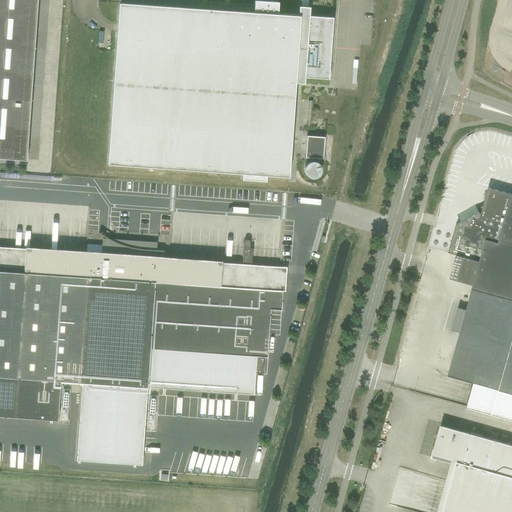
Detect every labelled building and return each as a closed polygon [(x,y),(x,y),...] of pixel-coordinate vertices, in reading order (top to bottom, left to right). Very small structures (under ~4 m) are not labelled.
[(0,0),(0,157),(26,160),(37,0),(0,0)] [(118,2),(118,12),(107,163),(242,173),(241,179),(265,180),(266,175),(290,176),(295,82),(304,83),(304,77),(328,79),(333,17),(308,16),(309,7),(299,6),(298,15),(277,13),(278,1),(258,0),(253,0),(253,12),(118,2)] [(324,137),(306,136),(305,157),(323,159),(324,137)] [(459,332),(448,375),(473,382),(466,407),(511,419),(511,193),(511,194),(488,188),(483,206),(478,209),(475,205),(457,215),(461,222),(455,226),(448,253),(456,255),(449,279),(472,285),(466,309),(459,332)] [(458,197),(446,194),(437,228),(449,231),(458,197)] [(426,247),(446,251),(449,237),(429,233),(426,247)] [(286,267),(276,266),(251,264),(252,248),(249,248),(250,243),(249,241),(248,240),(245,240),(244,241),(243,243),(242,264),(155,257),(155,248),(102,245),(101,254),(0,246),(0,415),(57,420),(60,381),(81,382),(75,460),(141,464),(147,387),(253,394),(255,372),(261,373),(261,374),(262,374),(263,357),(267,357),(270,309),(281,310),(282,291),(284,291),(286,267)] [(511,511),(511,444),(440,425),(434,449),(433,449),(431,458),(438,459),(438,456),(457,461),(443,511),(511,511)]
